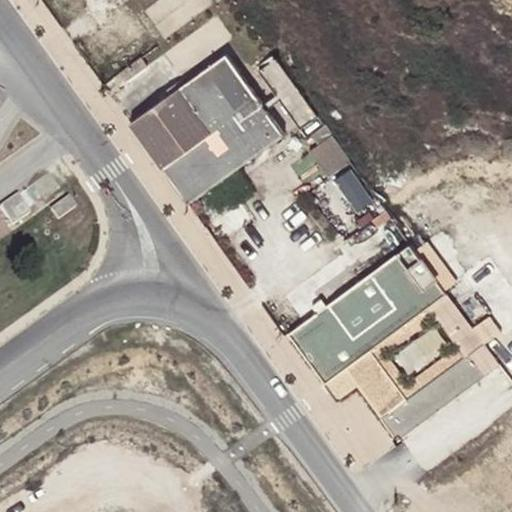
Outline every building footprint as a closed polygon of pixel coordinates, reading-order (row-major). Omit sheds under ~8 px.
[(227,58),(131,126),(189,204),(284,137),(227,58)] [(318,120),(276,62),(259,75),(302,131),(318,120)] [(353,168),(332,140),(310,155),(331,184),(353,168)] [(23,193),(5,207),(17,224),(35,211),(23,193)] [(50,213),(58,224),(76,210),(68,200),(50,213)] [(447,296),(411,247),(290,337),(326,384),(347,370),(357,385),(373,374),(368,367),(373,364),(367,355),(425,312),(447,296)] [(471,356),(486,376),(500,367),(447,296),(425,312),(434,324),(458,350),(467,359),(471,356)] [(373,374),(357,385),(383,420),(391,414),(385,405),(399,395),(406,403),(467,359),(458,350),(409,386),(388,358),(434,324),(425,312),(367,355),(373,364),(368,367),(373,374)] [(398,441),(486,376),(471,356),(467,359),(406,403),(399,395),(385,405),(391,414),(383,420),(398,441)]
